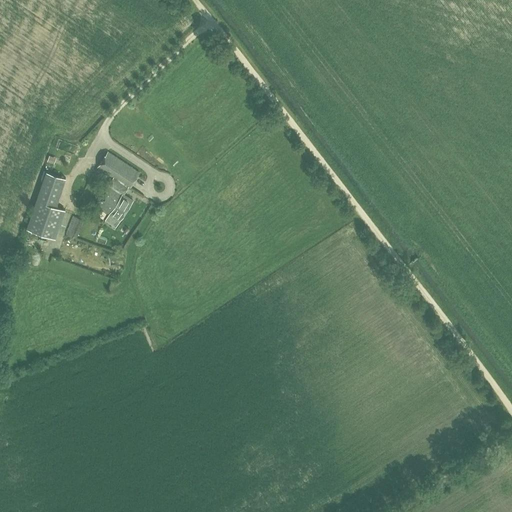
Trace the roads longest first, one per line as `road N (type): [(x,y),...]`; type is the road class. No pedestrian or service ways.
road 1 (track): [(511,403),(193,0)]
road 2 (track): [(209,17),(102,128)]
road 3 (tertiary): [(398,511),(511,438)]
